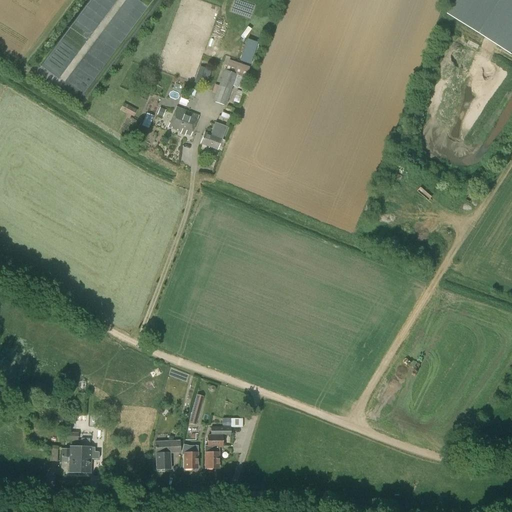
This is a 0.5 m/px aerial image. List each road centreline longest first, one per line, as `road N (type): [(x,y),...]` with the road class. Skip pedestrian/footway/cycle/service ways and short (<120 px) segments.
road 1 (unclassified): [(0,270),(160,356),(419,453),(511,458)]
road 2 (unclassified): [(451,511),(252,487),(0,490)]
